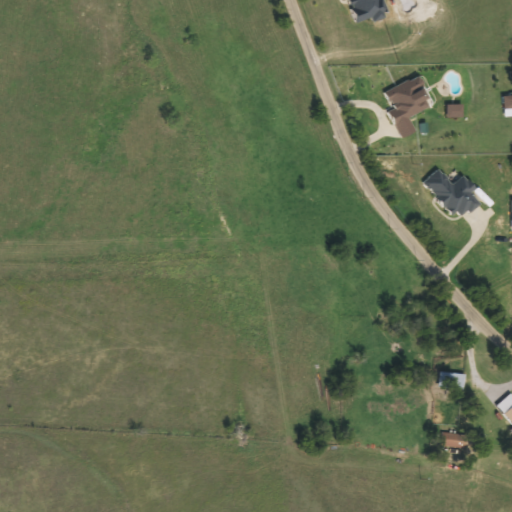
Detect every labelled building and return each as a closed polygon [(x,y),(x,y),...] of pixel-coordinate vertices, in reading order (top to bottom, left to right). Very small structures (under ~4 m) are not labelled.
[(342,0),(377,0),(381,17),(347,24),(342,0)] [(390,125),(383,111),(389,108),(381,93),(414,75),(430,105),(390,125)] [(471,189),(467,194),(475,202),(456,222),(419,185),(434,170),(449,184),(458,175),(471,189)] [(434,388),(435,373),(460,374),(459,389),(434,388)] [(511,428),(492,407),(505,395),(511,402),(511,428)] [(436,445),(439,433),(462,438),(459,450),(436,445)]
